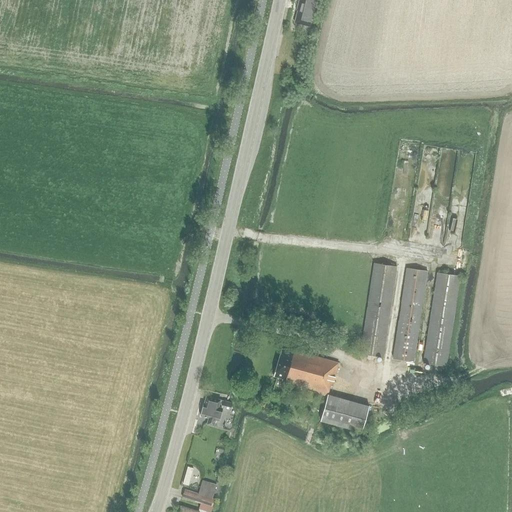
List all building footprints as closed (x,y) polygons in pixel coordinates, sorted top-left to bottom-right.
[(298,0),(296,11),(297,11),(294,23),(303,25),(308,26),(315,0),(298,0)] [(382,357),(396,267),(374,264),(360,353),(382,357)] [(413,361),(427,272),(406,269),(393,358),(413,361)] [(445,366),(459,277),(437,273),(423,363),(445,366)] [(311,392),(326,396),(329,387),(331,387),(338,363),(293,350),(292,353),(281,350),(274,376),(282,378),(281,381),(312,390),(311,392)] [(369,405),(327,394),(320,422),(362,433),(369,405)] [(220,415),(221,408),(222,408),(222,409),(230,411),(232,402),(225,400),(224,401),(206,396),(204,404),(203,404),(200,416),(208,418),(206,424),(213,426),(215,420),(218,421),(220,415)] [(189,484),(195,465),(189,463),(183,482),(189,484)] [(184,489),(181,498),(212,507),(214,499),(184,489)]
